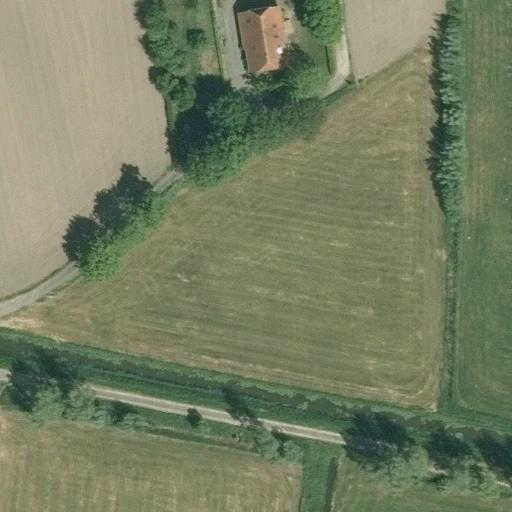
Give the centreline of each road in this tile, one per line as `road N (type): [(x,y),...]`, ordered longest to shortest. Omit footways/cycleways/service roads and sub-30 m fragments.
road 1 (unclassified): [(338,81),(224,137),(70,271),(0,309)]
road 2 (track): [(383,447),(0,375)]
